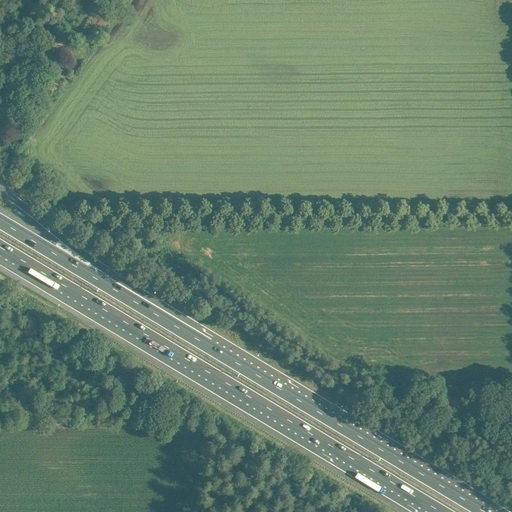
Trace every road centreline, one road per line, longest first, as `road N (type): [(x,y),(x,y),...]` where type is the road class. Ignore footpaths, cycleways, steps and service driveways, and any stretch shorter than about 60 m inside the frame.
road 1 (motorway): [(0,247),(437,511)]
road 2 (track): [(121,215),(511,216)]
road 3 (motorway): [(484,511),(206,344)]
road 4 (motorway): [(206,344),(0,221)]
road 5 (motorway): [(206,344),(17,201)]
